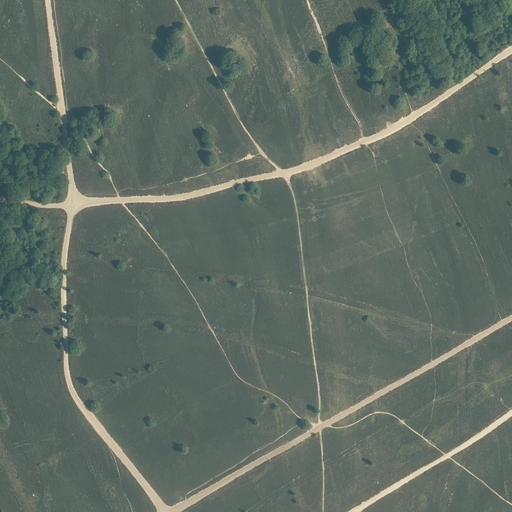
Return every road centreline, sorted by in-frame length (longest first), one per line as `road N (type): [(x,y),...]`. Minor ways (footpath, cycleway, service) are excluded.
road 1 (track): [(174,0),(243,128),(295,200),(318,388),(323,511)]
road 2 (track): [(511,48),(387,133),(315,163),(192,195),(71,202)]
road 3 (track): [(71,202),(63,257),(67,378),(166,511)]
road 4 (track): [(324,425),(511,318)]
road 5 (track): [(511,412),(352,511)]
road 6 (track): [(171,511),(319,427)]
